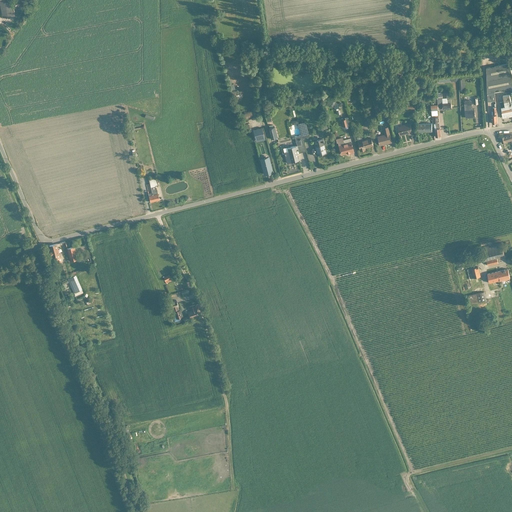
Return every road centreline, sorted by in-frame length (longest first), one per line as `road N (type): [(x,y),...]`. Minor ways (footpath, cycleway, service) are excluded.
road 1 (unclassified): [(43,243),(488,128)]
road 2 (track): [(488,128),(484,0)]
